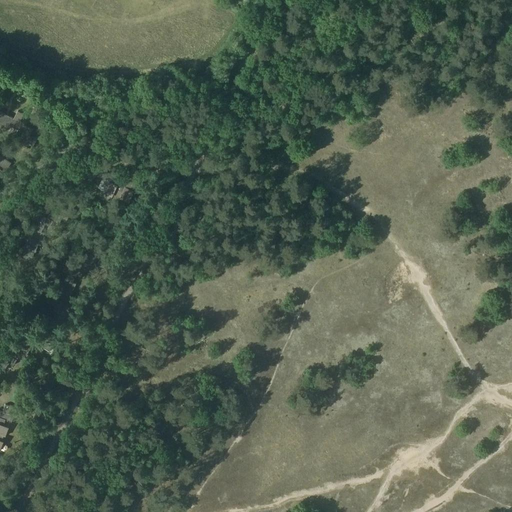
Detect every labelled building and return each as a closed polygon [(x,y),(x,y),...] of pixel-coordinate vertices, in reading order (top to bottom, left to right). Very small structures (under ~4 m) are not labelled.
[(10,126),(14,118),(1,111),(0,112),(0,124),(9,129),(11,126),(10,126)] [(17,112),(14,118),(10,126),(11,126),(17,129),(18,130),(16,134),(22,137),(27,127),(24,125),(27,118),(22,116),(23,115),(17,112)] [(27,127),(22,137),(25,139),(22,144),(27,147),(26,148),(28,148),(29,148),(32,149),(37,139),(30,135),(33,130),(27,127)] [(5,173),(12,163),(0,154),(0,173),(2,171),(5,173)] [(101,170),(103,165),(98,162),(95,169),(91,167),(86,178),(92,181),(94,176),(96,177),(102,180),(106,172),(101,170)] [(86,178),(91,167),(85,164),(83,170),(76,167),(71,177),(74,179),(74,180),(75,180),(76,179),(81,182),(83,176),(86,178)] [(102,180),(98,187),(104,190),(103,192),(111,196),(114,189),(120,179),(106,172),(102,180)] [(126,182),(120,179),(114,189),(122,193),(120,198),(128,202),(133,191),(136,192),(140,184),(134,182),(135,179),(129,177),(126,182)] [(46,210),(43,216),(53,221),(54,218),(60,221),(61,219),(66,221),(71,212),(60,206),(59,208),(55,206),(51,213),(46,210)] [(53,221),(43,216),(41,219),(34,215),(31,221),(37,223),(34,228),(41,232),(44,226),(45,226),(45,225),(50,227),(53,221)] [(44,234),(41,232),(34,228),(27,242),(37,247),(44,234)] [(35,250),(37,247),(27,242),(23,248),(18,245),(15,251),(25,257),(27,254),(32,256),(35,252),(36,251),(35,250)] [(95,264),(96,261),(86,256),(82,263),(77,260),(74,266),(84,271),(86,268),(91,271),(94,266),(95,266),(95,265),(95,264)] [(81,277),(84,271),(74,266),(72,269),(65,266),(63,271),(68,274),(65,279),(73,282),(76,276),(77,275),(81,277)] [(69,297),(76,284),(73,282),(65,279),(59,292),(69,297)] [(69,297),(59,292),(55,299),(50,296),(47,302),(57,308),(56,310),(66,315),(71,307),(66,304),(67,302),(68,303),(68,301),(68,300),(69,297)] [(36,339),(36,340),(37,338),(27,332),(19,345),(29,351),(32,346),(32,345),(36,339)] [(32,345),(32,346),(42,351),(44,348),(49,351),(52,347),(53,347),(54,345),(53,345),(55,342),(45,336),(41,342),(36,340),(36,339),(32,345)] [(27,354),(29,351),(19,345),(15,351),(10,348),(7,354),(17,360),(18,357),(24,360),(26,355),(27,356),(28,354),(27,354)] [(17,360),(7,354),(5,357),(0,354),(0,361),(0,368),(4,371),(8,364),(9,363),(13,366),(17,360)] [(0,410),(0,417),(5,420),(5,419),(12,422),(14,416),(18,417),(22,408),(11,404),(10,406),(5,404),(2,412),(0,410)] [(5,420),(0,417),(0,433),(4,435),(5,436),(8,428),(3,426),(5,420)]
